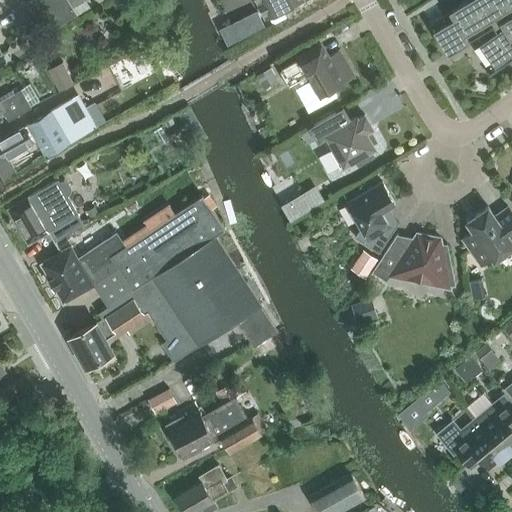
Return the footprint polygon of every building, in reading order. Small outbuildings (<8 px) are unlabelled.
[(77,15),(101,0),(30,0),(26,3),(45,34),(77,14),(77,15)] [(257,0),(266,17),(299,0),(257,0)] [(511,0),(467,0),(429,24),(447,55),(493,27),(499,35),(484,46),(499,67),(488,74),(489,75),(508,62),(511,59),(511,0)] [(257,10),(245,16),(253,32),(265,26),(257,10)] [(83,48),(98,77),(113,70),(97,40),(83,48)] [(314,49),(277,70),(278,72),(282,69),(290,83),(307,73),(320,97),(355,77),(339,50),(320,61),(314,49)] [(74,84),(63,62),(48,69),(59,92),(74,84)] [(272,69),(258,77),(265,87),(278,79),(272,69)] [(0,99),(0,110),(1,110),(7,121),(32,107),(21,88),(0,100),(0,99)] [(75,96),(52,109),(27,124),(28,126),(24,128),(23,127),(0,140),(0,176),(13,169),(7,158),(36,140),(46,158),(94,130),(75,96)] [(190,109),(179,115),(190,133),(201,127),(190,109)] [(311,127),(319,139),(327,134),(344,164),(355,158),(359,165),(373,157),(369,150),(374,147),(372,144),(376,142),(370,132),(367,134),(365,131),(372,127),(365,115),(358,119),(357,117),(343,125),(336,113),(311,127)] [(59,179),(8,209),(28,243),(49,231),(55,242),(84,224),(78,214),(68,195),(70,194),(71,189),(70,185),(67,181),(62,180),(60,181),(59,179)] [(347,204),(361,228),(355,237),(379,253),(399,223),(398,222),(397,224),(384,216),(382,210),(395,202),(382,182),(347,204)] [(310,203),(304,193),(297,197),(303,207),(310,203)] [(133,290),(216,235),(224,230),(202,196),(125,246),(118,235),(81,259),(94,281),(92,283),(107,305),(132,288),(133,290)] [(91,217),(99,213),(95,206),(87,211),(91,217)] [(466,222),(473,231),(462,239),(481,265),(491,257),(494,261),(511,247),(511,212),(508,207),(495,216),(488,206),(466,222)] [(431,285),(444,287),(454,285),(454,286),(456,286),(448,244),(446,244),(446,245),(442,246),(441,238),(417,233),(409,245),(397,238),(399,235),(397,234),(371,273),(373,274),(373,273),(387,282),(391,275),(395,277),(408,280),(411,276),(430,280),(431,285)] [(148,310),(149,312),(149,313),(167,341),(163,344),(175,361),(237,321),(254,347),(277,332),(260,305),(261,305),(216,235),(133,290),(148,310)] [(44,270),(62,300),(92,283),(94,281),(81,259),(73,246),(41,265),(44,270)] [(379,259),(364,250),(352,269),(366,278),(379,259)] [(103,318),(72,335),(75,341),(72,342),(87,369),(102,361),(105,368),(118,361),(114,353),(116,352),(110,342),(108,337),(115,332),(148,310),(133,290),(132,288),(107,305),(109,307),(99,314),(103,318)] [(366,299),(351,304),(357,323),(372,318),(366,299)] [(511,318),(503,326),(511,337),(511,318)] [(482,358),(493,349),(487,340),(475,350),(482,358)] [(474,375),(462,360),(454,367),(466,382),(474,375)] [(169,389),(149,399),(156,413),(176,402),(169,389)] [(4,392),(0,394),(0,406),(9,401),(4,392)] [(477,418),(507,455),(511,450),(511,405),(509,402),(498,410),(484,393),(467,406),(477,418)] [(167,427),(164,429),(169,439),(172,437),(178,447),(185,460),(203,450),(201,446),(220,436),(230,452),(261,434),(252,418),(249,420),(236,398),(203,417),(200,410),(185,418),(184,414),(166,424),(167,427)] [(397,414),(401,421),(418,410),(413,403),(397,414)] [(499,461),(507,455),(477,418),(460,431),(453,422),(438,434),(454,452),(457,450),(471,467),(481,458),(489,468),(498,460),(499,461)] [(201,481),(175,496),(184,511),(193,511),(201,507),(203,511),(209,511),(218,507),(214,500),(237,485),(231,475),(227,478),(219,464),(198,476),(201,481)] [(310,497),(319,511),(343,511),(367,499),(352,473),(310,497)] [(463,474),(452,482),(460,491),(471,483),(463,474)]
